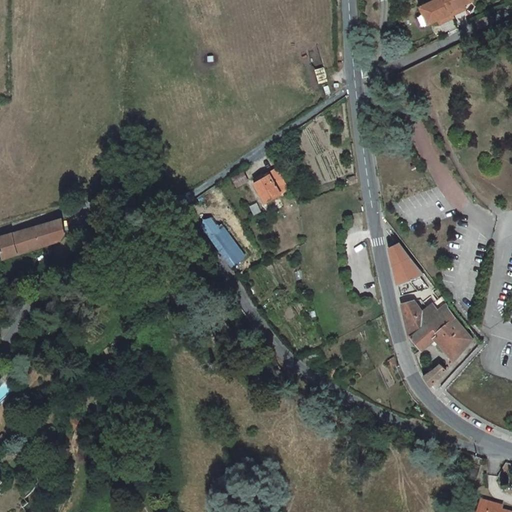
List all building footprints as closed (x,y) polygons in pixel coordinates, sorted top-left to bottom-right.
[(446,19),(448,23),(455,19),(454,17),(445,0),(441,0),(422,9),(430,26),(440,21),(446,19)] [(445,0),(454,17),(462,13),(460,9),(465,7),(475,2),(474,0),(445,0)] [(268,204),(291,191),(279,170),(268,177),(256,184),(268,204)] [(244,172),(232,177),(236,187),(248,182),(244,172)] [(66,219),(3,238),(8,260),(66,242),(71,233),(66,219)] [(246,259),(221,226),(209,235),(235,268),(246,259)] [(425,274),(402,244),(390,250),(399,285),(425,274)] [(449,306),(443,298),(432,304),(421,312),(407,321),(411,337),(440,313),(449,306)] [(412,299),(404,304),(407,321),(421,312),(412,299)] [(449,306),(440,313),(411,337),(411,338),(423,350),(441,338),(455,361),(475,339),(449,306)] [(442,364),(426,376),(432,387),(448,370),(442,364)] [(511,511),(511,508),(481,498),(476,511),(511,511)]
